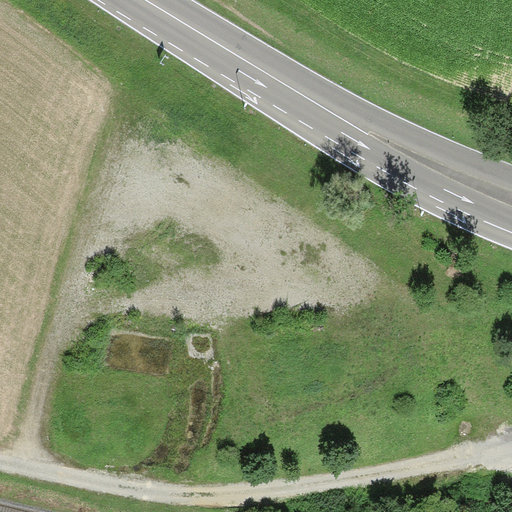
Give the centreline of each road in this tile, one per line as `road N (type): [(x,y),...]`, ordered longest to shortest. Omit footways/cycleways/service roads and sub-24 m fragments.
road 1 (track): [(18,466),(124,107),(384,287)]
road 2 (track): [(511,445),(231,495),(93,484),(0,461)]
road 3 (track): [(384,287),(67,300)]
road 4 (primary): [(511,178),(230,58)]
road 5 (primary): [(230,58),(355,149),(476,211)]
